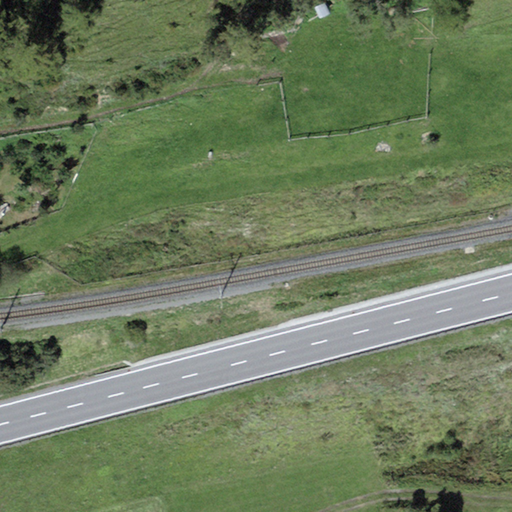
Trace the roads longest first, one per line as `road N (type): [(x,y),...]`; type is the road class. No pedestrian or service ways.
road 1 (primary): [(511,292),(0,424)]
road 2 (track): [(0,252),(188,193),(511,151)]
road 3 (track): [(335,511),(404,492),(511,499)]
